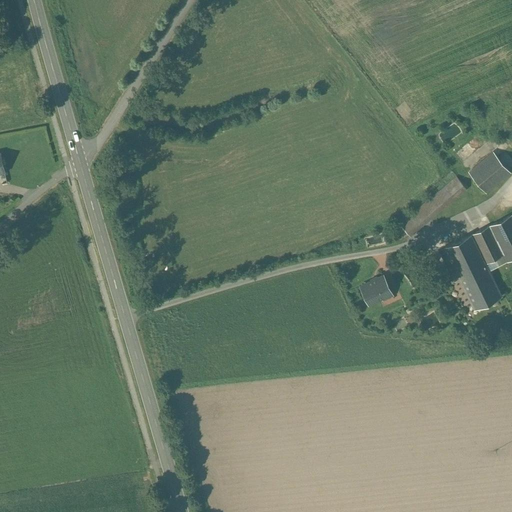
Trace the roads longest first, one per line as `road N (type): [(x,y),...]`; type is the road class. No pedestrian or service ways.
road 1 (secondary): [(78,158),(181,511)]
road 2 (residential): [(190,0),(98,143),(78,158)]
road 3 (secondary): [(34,0),(78,158)]
